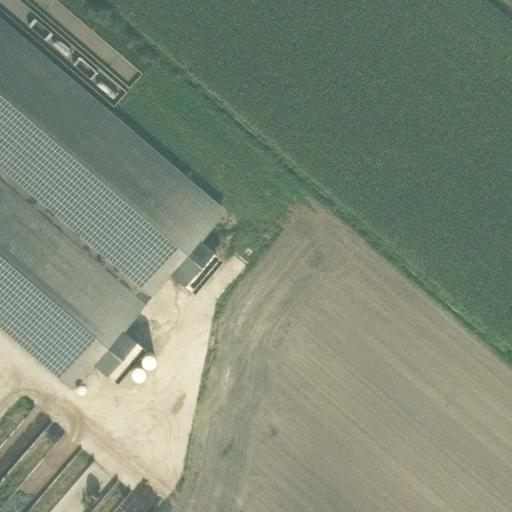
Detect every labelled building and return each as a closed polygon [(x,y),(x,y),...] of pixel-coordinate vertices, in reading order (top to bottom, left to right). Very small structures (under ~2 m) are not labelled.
[(0,326),(69,385),(221,207),(0,16),(0,326)] [(108,71),(94,80),(110,102),(123,93),(108,71)] [(97,360),(116,378),(147,343),(128,326),(97,360)] [(0,511),(24,511),(34,485),(37,486),(32,476),(30,479),(0,496),(0,487),(7,467),(0,455),(0,511)] [(75,481),(81,485),(80,486),(92,497),(110,476),(92,461),(75,481)] [(63,511),(61,511),(62,510),(52,503),(45,511),(63,511)]
